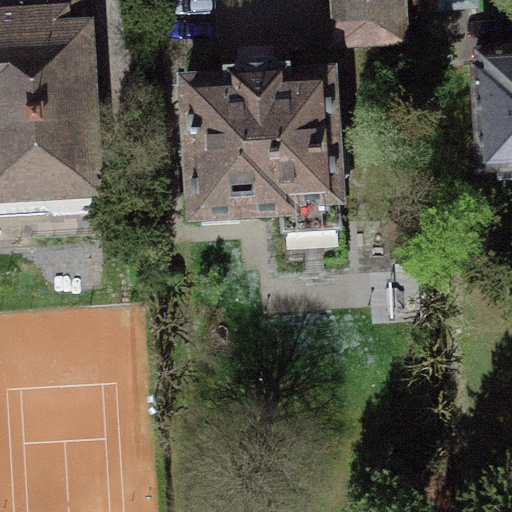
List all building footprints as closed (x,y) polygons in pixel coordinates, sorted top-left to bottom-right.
[(0,0),(0,192),(48,189),(49,208),(54,212),(85,210),(91,204),(89,185),(92,184),(82,28),(77,29),(75,0),(0,0)] [(401,0),(334,0),(335,1),(336,28),(337,42),(404,38),(401,0)] [(511,49),(475,52),(483,165),(498,164),(499,178),(511,177),(511,49)] [(227,76),(184,79),(192,213),(281,207),(283,230),(285,230),(287,255),(339,252),(337,226),(339,226),(336,181),(346,172),(344,151),(334,143),(329,70),(287,73),(286,63),(275,64),(275,58),(256,59),(237,60),(237,66),(226,67),(227,76)] [(403,217),(392,218),(394,252),(416,250),(414,217),(403,217)]
